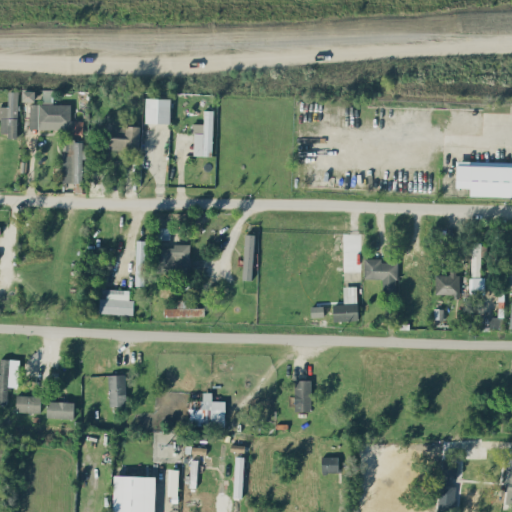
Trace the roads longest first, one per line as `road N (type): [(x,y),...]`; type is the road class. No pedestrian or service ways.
road 1 (residential): [(0,322),(511,337)]
road 2 (residential): [(511,210),(0,197)]
